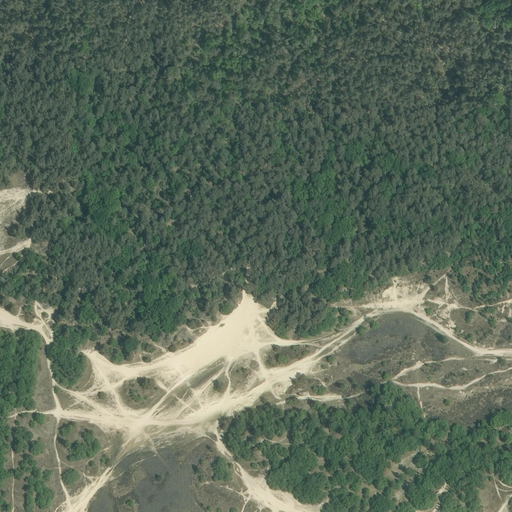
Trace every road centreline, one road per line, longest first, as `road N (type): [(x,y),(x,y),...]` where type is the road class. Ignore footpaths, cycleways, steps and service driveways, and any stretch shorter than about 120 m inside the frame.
road 1 (track): [(511,352),(418,364),(347,397),(295,398),(233,416),(150,423),(59,416),(54,437),(67,511)]
road 2 (track): [(481,354),(398,310),(364,318),(333,338),(233,347),(101,374)]
road 3 (track): [(333,338),(219,413)]
